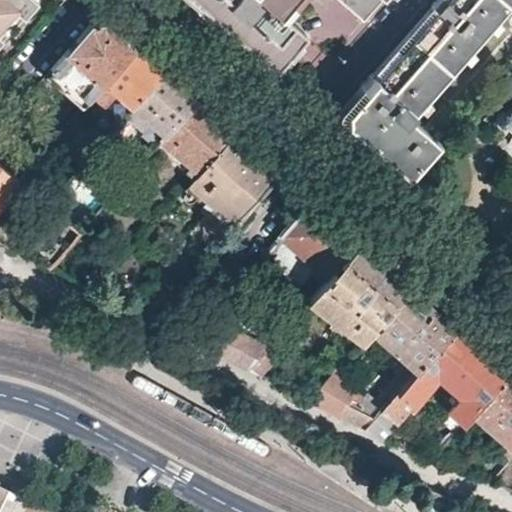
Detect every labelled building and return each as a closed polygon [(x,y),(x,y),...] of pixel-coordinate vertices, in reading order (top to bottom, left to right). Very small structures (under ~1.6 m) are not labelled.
[(0,0),(0,45),(3,42),(0,39),(0,27),(17,8),(14,6),(20,0),(0,0)] [(20,0),(14,6),(17,8),(24,14),(36,1),(35,0),(20,0)] [(195,0),(229,29),(277,70),(307,35),(281,13),(292,0),(339,0),(365,22),(384,0),(195,0)] [(511,0),(437,0),(435,3),(431,7),(433,9),(376,75),(374,74),(372,76),(371,76),(366,83),(360,90),(362,90),(341,113),(342,125),(392,168),(391,169),(406,182),(440,142),(411,117),(511,3),(511,0)] [(121,33),(106,20),(92,22),(52,68),(89,99),(93,95),(135,46),(121,33)] [(135,46),(93,95),(104,104),(114,93),(131,108),(164,71),(148,57),(135,46)] [(181,86),(164,71),(131,108),(163,135),(195,98),(181,86)] [(200,173),(236,133),(214,114),(195,98),(160,139),(200,173)] [(511,107),(507,113),(506,112),(502,111),(499,112),(496,115),(496,119),(497,122),(501,125),(504,125),(508,123),(511,126),(511,107)] [(235,224),(280,173),(257,152),(236,133),(200,173),(189,185),(213,205),(235,224)] [(33,163),(0,134),(0,162),(19,179),(33,163)] [(19,179),(0,162),(0,205),(21,181),(19,179)] [(97,203),(102,186),(76,179),(72,196),(97,203)] [(329,215),(309,198),(277,235),(262,252),(299,285),(315,267),(327,278),(360,242),(329,215)] [(213,205),(199,220),(221,239),(235,224),(213,205)] [(361,338),(370,327),(409,284),(384,263),(360,242),(327,278),(312,295),(361,338)] [(415,367),(454,323),(430,303),(409,284),(370,327),(399,352),(415,367)] [(187,337),(247,368),(259,354),(266,347),(206,315),(187,337)] [(447,410),(461,422),(470,412),(508,370),(480,346),(457,326),(454,323),(415,367),(379,410),(393,422),(436,374),(460,396),(447,410)] [(259,354),(268,360),(276,352),(268,345),(266,347),(259,354)] [(247,368),(257,373),(268,360),(259,354),(247,368)] [(335,415),(363,428),(375,413),(359,399),(363,393),(338,364),(306,399),(335,415)] [(503,453),(482,477),(490,481),(511,455),(511,373),(508,370),(470,412),(504,442),(499,449),(503,453)] [(363,428),(382,436),(393,422),(379,410),(375,413),(363,428)] [(0,500),(13,507),(16,500),(0,492),(0,500)] [(0,511),(10,511),(13,507),(0,500),(0,511)]
